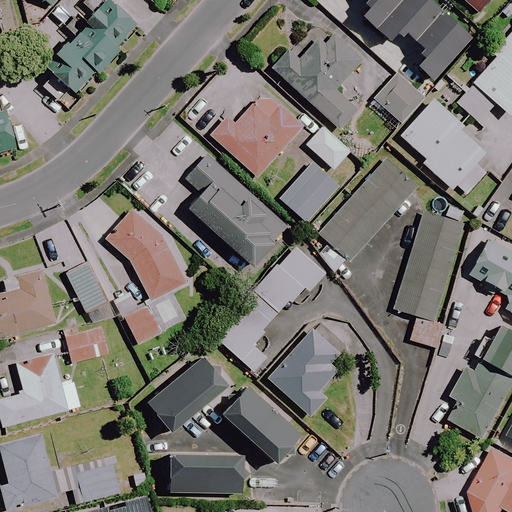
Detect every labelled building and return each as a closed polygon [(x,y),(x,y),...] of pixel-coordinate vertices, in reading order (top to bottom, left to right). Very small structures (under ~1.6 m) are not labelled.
[(38,0),(49,10),(58,0),(38,0)] [(352,0),(378,48),(454,9),(444,0),(352,0)] [(459,0),(477,15),(490,0),(459,0)] [(511,0),(510,0),(508,3),(497,14),(506,23),(511,16),(511,0)] [(102,5),(44,74),(78,102),(135,33),(102,5)] [(494,59),(470,86),(452,105),(477,127),(494,108),(507,119),(511,113),(511,31),(490,55),(494,59)] [(360,62),(331,36),(323,46),(317,41),(298,63),(285,51),(268,70),(337,132),(354,112),(333,93),(360,62)] [(422,100),(394,78),(370,108),(398,130),(422,100)] [(299,131),(259,96),(231,127),(223,120),(207,138),(256,180),(299,131)] [(459,128),(432,102),(398,139),(424,163),(421,166),(449,191),(481,156),(455,133),(459,128)] [(0,154),(14,150),(4,113),(0,113),(0,154)] [(348,154),(319,129),(303,148),(332,173),(348,154)] [(285,229),(206,158),(185,182),(202,198),(189,213),(249,269),(285,229)] [(414,191),(382,162),(314,236),(325,246),(315,256),(336,275),(414,191)] [(336,189),(310,166),(277,201),(303,225),(336,189)] [(486,175),(478,167),(456,189),(464,197),(486,175)] [(504,212),(486,199),(472,220),(491,232),(504,212)] [(129,212),(101,243),(128,264),(147,301),(185,283),(165,245),(129,212)] [(461,226),(422,215),(394,311),(434,322),(461,226)] [(511,255),(486,240),(466,274),(510,300),(503,312),(511,317),(511,255)] [(264,359),(251,348),(264,334),(261,332),(287,303),(289,305),(303,290),(307,294),(324,275),(294,248),(254,292),(211,339),(251,374),(264,359)] [(104,305),(84,266),(62,277),(82,316),(104,305)] [(38,273),(5,282),(9,295),(11,301),(0,304),(0,339),(52,325),(38,273)] [(206,309),(191,285),(170,298),(185,322),(206,309)] [(167,299),(152,307),(163,327),(178,320),(167,299)] [(144,305),(119,317),(134,349),(160,337),(144,305)] [(438,330),(413,323),(407,343),(433,350),(438,330)] [(511,376),(511,337),(494,328),(471,373),(465,369),(439,420),(480,441),(511,376)] [(106,357),(100,329),(62,339),(69,366),(106,357)] [(336,357),(308,333),(264,382),(307,419),(324,401),(316,394),(335,373),(327,367),(336,357)] [(58,387),(50,356),(14,365),(21,395),(0,399),(0,428),(79,409),(72,384),(58,387)] [(224,390),(199,360),(145,407),(171,436),(224,390)] [(305,438),(250,389),(226,416),(281,465),(305,438)] [(511,423),(500,446),(511,452),(511,423)] [(39,435),(0,444),(0,454),(8,485),(0,487),(0,493),(4,511),(5,511),(56,499),(39,435)] [(511,511),(511,462),(490,449),(464,491),(464,511),(497,511),(499,511),(501,511),(511,511)] [(245,458),(169,456),(168,494),(244,496),(245,458)] [(112,467),(75,477),(83,504),(120,494),(112,467)] [(134,511),(132,501),(100,509),(101,511),(134,511)]
